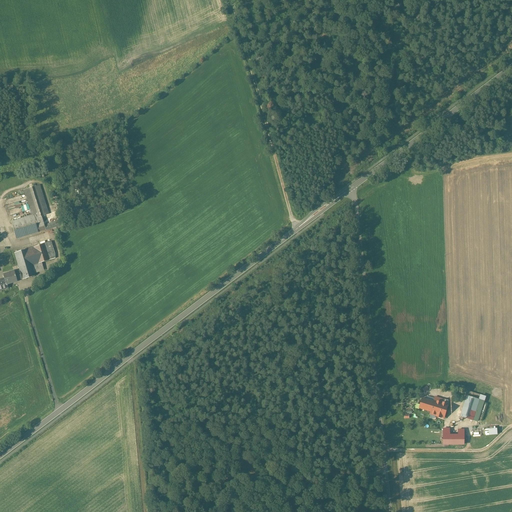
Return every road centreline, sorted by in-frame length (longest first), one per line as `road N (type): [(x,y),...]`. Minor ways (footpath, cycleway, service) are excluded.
road 1 (unclassified): [(0,456),(311,217)]
road 2 (unclassified): [(353,185),(389,511)]
road 3 (track): [(231,0),(296,228)]
road 4 (unclassified): [(353,185),(511,66)]
road 5 (track): [(384,470),(248,511)]
road 6 (track): [(58,412),(22,285)]
